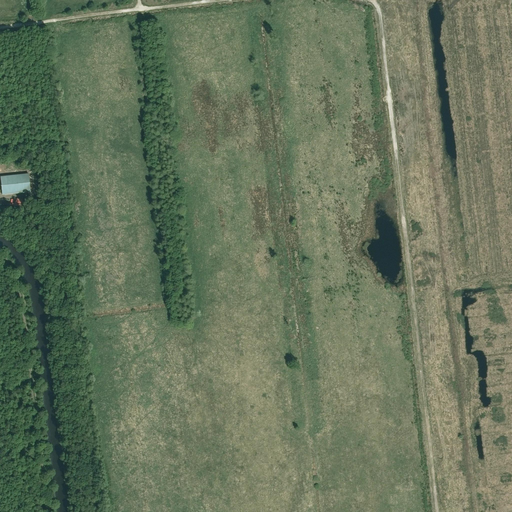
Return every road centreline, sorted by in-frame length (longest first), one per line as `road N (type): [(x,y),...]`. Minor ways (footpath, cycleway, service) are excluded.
road 1 (track): [(437,511),(383,28),(373,0)]
road 2 (track): [(140,9),(0,27)]
